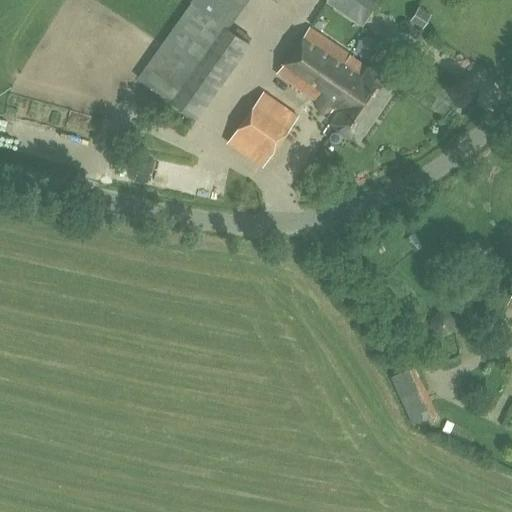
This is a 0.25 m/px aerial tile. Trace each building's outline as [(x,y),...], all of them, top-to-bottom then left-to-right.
[(357,0),(372,10),(378,0),(357,0)] [(138,76),(160,91),(195,116),(248,40),(191,1),(138,76)] [(421,28),(430,15),(418,7),(410,21),(421,28)] [(318,108),(331,117),(329,119),(358,139),(396,83),(368,63),(365,67),(359,63),(361,61),(309,26),(277,72),(319,101),(318,108)] [(227,141),(262,165),(298,113),(263,90),(227,141)] [(415,365),(390,376),(413,423),(436,413),(415,365)]
